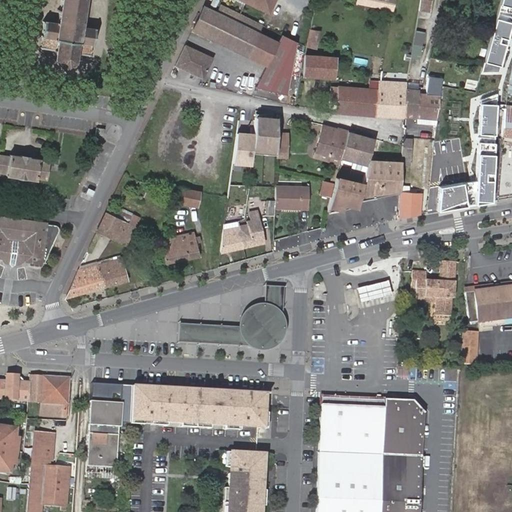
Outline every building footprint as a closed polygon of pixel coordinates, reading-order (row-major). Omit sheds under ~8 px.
[(91,55),(95,27),(82,26),(84,18),(86,18),(86,14),(84,14),(86,3),(88,3),(88,0),(60,0),(59,10),(57,10),(56,13),(59,13),(58,19),(55,19),(55,22),(45,21),(41,47),(54,49),(53,55),(51,56),(52,60),(54,59),(58,65),(56,66),(58,67),(59,66),(66,67),(66,69),(69,69),(68,67),(74,62),(76,63),(78,60),(76,59),(77,53),(91,55)] [(243,0),(245,1),(264,9),(268,11),(272,0),(243,0)] [(357,0),(357,4),(393,11),(395,0),(357,0)] [(511,15),(511,0),(500,0),(485,61),(499,66),(511,15)] [(432,3),(422,1),(420,14),(430,15),(432,3)] [(218,12),(205,6),(204,6),(193,30),(268,66),(257,87),(288,94),(298,42),(262,25),(221,5),(218,12)] [(320,31),(310,29),(307,46),(305,54),(307,54),(315,55),(320,31)] [(415,30),(412,58),(421,59),(424,31),(415,30)] [(183,50),(176,65),(203,78),(212,58),(186,45),(183,50)] [(333,77),(335,57),(315,55),(307,54),(304,75),(333,77)] [(337,103),(337,112),(377,115),(377,113),(379,89),(380,82),(369,81),(369,88),(339,86),(339,87),(337,103)] [(407,82),(380,81),(380,82),(379,89),(377,113),(404,115),(406,90),(406,89),(407,82)] [(330,103),(337,103),(339,87),(332,87),(330,103)] [(419,94),(420,90),(406,89),(406,90),(404,115),(417,116),(419,94)] [(419,94),(417,116),(437,119),(439,102),(440,95),(419,94)] [(475,180),(439,187),(437,211),(490,201),(497,94),(480,100),(475,180)] [(511,106),(506,106),(506,108),(502,134),(511,135),(511,106)] [(416,122),(437,125),(437,119),(417,116),(416,122)] [(255,134),(256,119),(245,118),(244,132),(255,134)] [(267,119),(256,119),(255,134),(266,134),(267,119)] [(342,157),(348,131),(337,128),(337,129),(323,125),(316,151),(342,157)] [(96,135),(103,136),(104,128),(97,127),(96,135)] [(369,159),(374,138),(348,131),(342,157),(367,164),(369,159)] [(287,133),(277,133),(277,152),(287,152),(287,133)] [(413,139),(403,138),(403,146),(402,161),(401,165),(411,165),(413,139)] [(340,164),(342,157),(316,151),(314,157),(340,164)] [(0,171),(7,173),(7,175),(36,179),(36,177),(47,179),(50,161),(39,160),(39,158),(10,154),(10,156),(0,154),(0,171)] [(400,161),(369,159),(367,164),(364,176),(378,177),(377,196),(382,195),(383,178),(400,178),(400,161)] [(327,210),(357,205),(358,199),(362,182),(336,176),(334,182),(331,194),(327,210)] [(378,177),(364,176),(362,182),(358,199),(377,196),(378,177)] [(133,180),(126,177),(123,184),(131,187),(133,180)] [(400,178),(383,178),(382,195),(399,191),(400,178)] [(334,182),(323,180),(320,192),(331,194),(334,182)] [(276,201),(275,207),(309,208),(309,187),(276,186),(276,201)] [(198,206),(200,191),(180,187),(177,203),(198,206)] [(145,197),(152,199),(155,190),(148,188),(145,197)] [(110,204),(123,210),(128,198),(116,192),(110,204)] [(400,217),(420,213),(421,193),(407,193),(402,192),(400,217)] [(276,201),(267,201),(267,214),(275,214),(275,207),(276,201)] [(110,204),(98,230),(113,238),(126,211),(123,210),(110,204)] [(126,211),(113,238),(126,244),(139,218),(126,211)] [(168,221),(148,216),(146,221),(144,227),(165,233),(168,221)] [(251,220),(247,220),(248,223),(251,245),(264,242),(260,216),(251,218),(251,220)] [(0,256),(27,260),(43,262),(59,231),(59,229),(58,227),(57,226),(55,225),(0,217),(0,256)] [(221,252),(251,245),(248,223),(239,225),(238,221),(225,223),(221,252)] [(167,262),(198,255),(196,243),(195,242),(194,237),(193,232),(167,238),(164,251),(167,262)] [(97,264),(98,268),(122,262),(121,258),(97,264)] [(416,288),(416,295),(436,297),(435,302),(434,315),(450,316),(451,298),(453,299),(455,262),(440,261),(440,270),(443,271),(442,281),(439,280),(425,279),(426,272),(412,271),(411,288),(416,288)] [(98,268),(103,286),(127,279),(122,262),(98,268)] [(80,269),(77,274),(98,268),(97,264),(80,269)] [(67,296),(103,286),(98,268),(77,274),(67,296)] [(511,281),(464,288),(465,291),(481,289),(496,288),(511,285),(511,281)] [(369,287),(358,290),(360,301),(372,298),(389,293),(387,283),(369,287)] [(237,326),(178,323),(177,341),(247,345),(252,348),(255,348),(261,349),(263,349),(266,348),(268,348),(273,345),(279,340),(282,335),(283,332),(284,326),(283,323),(282,317),(280,314),(282,286),(263,285),(263,303),(260,302),(253,304),(249,306),(245,308),(242,311),(238,318),(237,321),(237,326)] [(511,316),(511,285),(496,288),(500,318),(511,316)] [(484,320),(500,318),(496,288),(481,289),(484,320)] [(481,289),(465,291),(468,322),(477,321),(484,320),(481,289)] [(511,321),(511,316),(500,318),(484,320),(477,321),(477,326),(511,321)] [(463,332),(463,349),(477,349),(477,332),(463,332)] [(65,416),(67,378),(30,375),(28,401),(41,401),(40,414),(65,416)] [(0,398),(27,401),(28,381),(23,380),(21,377),(16,380),(14,379),(8,378),(6,380),(0,379),(0,398)] [(96,383),(91,383),(89,411),(93,411),(92,423),(89,423),(85,471),(115,473),(121,385),(96,383)] [(259,391),(125,385),(124,419),(258,426),(259,391)] [(416,401),(320,398),(316,511),(400,511),(401,510),(419,510),(423,408),(416,401)] [(0,425),(0,471),(6,472),(10,469),(16,432),(12,428),(0,425)] [(54,434),(33,433),(26,511),(40,511),(41,505),(61,506),(61,509),(65,510),(69,469),(51,467),(44,466),(45,459),(52,459),(54,434)] [(263,453),(230,452),(229,467),(233,467),(232,480),(228,480),(227,511),(261,511),(262,482),(258,482),(259,468),(263,468),(263,453)] [(7,499),(15,499),(16,488),(8,487),(7,499)]
